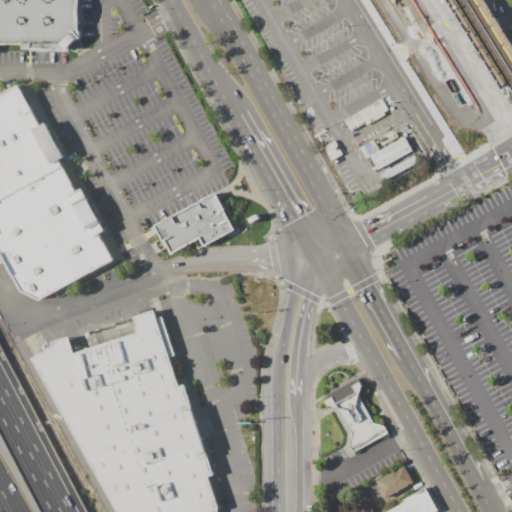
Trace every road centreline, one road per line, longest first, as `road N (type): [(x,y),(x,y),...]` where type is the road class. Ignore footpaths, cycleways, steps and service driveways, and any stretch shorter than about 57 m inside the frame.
road 1 (primary): [(322,262),(461,511)]
road 2 (primary): [(349,246),(212,0)]
road 3 (primary): [(239,117),(322,262)]
road 4 (primary): [(479,482),(409,355)]
road 5 (secondary): [(287,397),(302,300),(322,262)]
road 6 (primary): [(169,0),(239,117)]
road 7 (motorway): [(59,511),(0,398)]
road 8 (primary): [(409,355),(349,246)]
